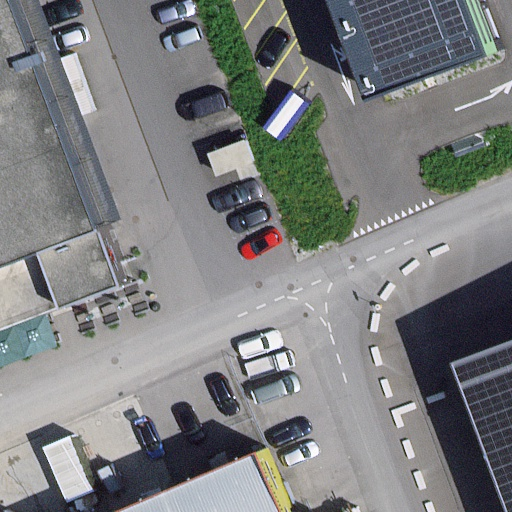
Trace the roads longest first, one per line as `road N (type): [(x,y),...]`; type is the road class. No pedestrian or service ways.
road 1 (unclassified): [(0,416),(315,279)]
road 2 (unclassified): [(315,279),(400,511)]
road 3 (unclassified): [(315,279),(511,193)]
